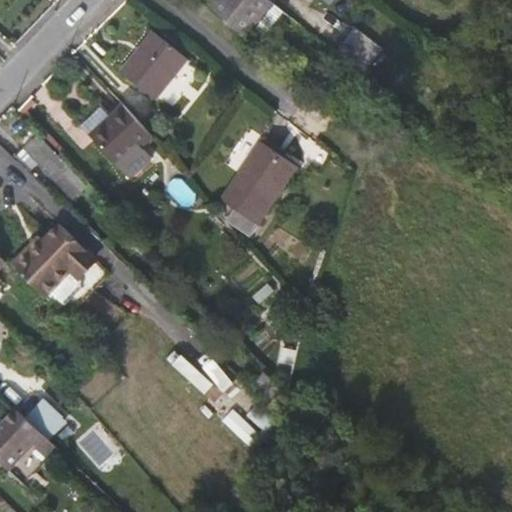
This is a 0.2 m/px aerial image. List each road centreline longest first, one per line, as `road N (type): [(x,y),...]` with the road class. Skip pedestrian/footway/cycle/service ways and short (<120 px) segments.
road 1 (unknown): [(0,156),(202,342)]
road 2 (tertiary): [(89,0),(0,91)]
